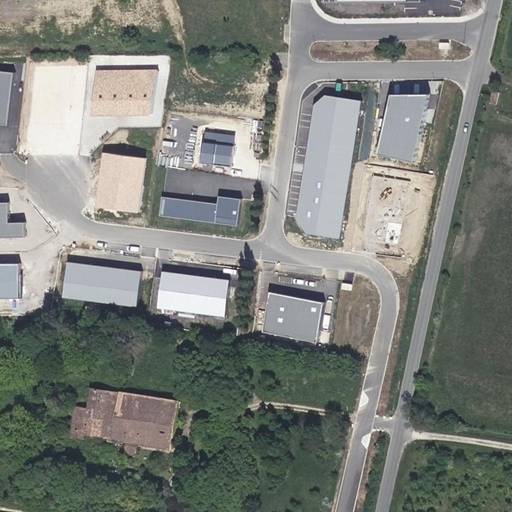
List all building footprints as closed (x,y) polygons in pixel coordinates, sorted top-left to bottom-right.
[(77,69),(40,65),(35,120),(71,125),(77,69)] [(158,70),(96,70),(89,116),(152,115),(158,70)] [(13,73),(0,71),(0,124),(7,125),(13,73)] [(361,101),(324,95),(313,104),(295,218),(305,234),(339,239),(361,101)] [(428,95),(389,95),(375,156),(411,163),(428,95)] [(235,136),(204,132),(199,163),(231,167),(235,136)] [(146,159),(102,153),(94,209),(138,215),(146,159)] [(240,199),(217,197),(217,204),(162,197),(159,216),(214,223),(236,227),(240,199)] [(7,203),(0,203),(0,237),(25,236),(24,223),(7,223),(7,203)] [(141,271),(66,262),(62,298),(136,307),(141,271)] [(17,265),(0,265),(0,298),(18,298),(17,265)] [(228,280),(162,271),(156,308),(224,318),(228,280)] [(322,303),(269,293),(262,332),(316,343),(322,303)] [(76,402),(71,433),(179,449),(187,400),(94,385),(91,404),(76,402)]
